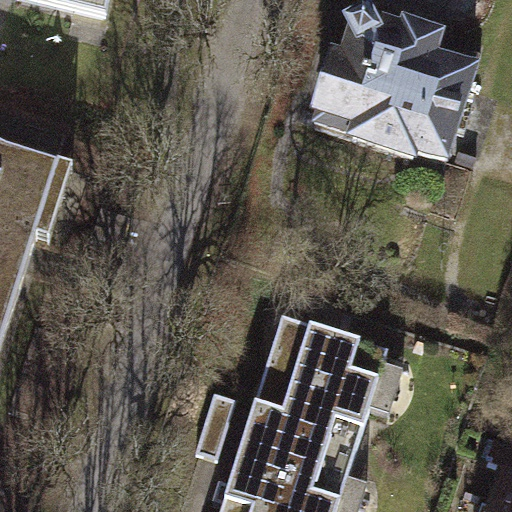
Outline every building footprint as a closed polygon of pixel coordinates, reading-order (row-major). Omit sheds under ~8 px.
[(112,0),(16,0),(107,22),(112,0)] [(337,62),(320,115),(419,147),(421,141),(451,150),(475,77),(432,63),(439,43),(407,33),(405,38),(361,24),(347,66),(337,62)] [(0,361),(62,168),(0,148),(0,361)] [(228,501),(225,511),(340,511),(389,357),(284,325),(228,501)] [(494,511),(511,511),(511,483),(506,481),(494,511)]
